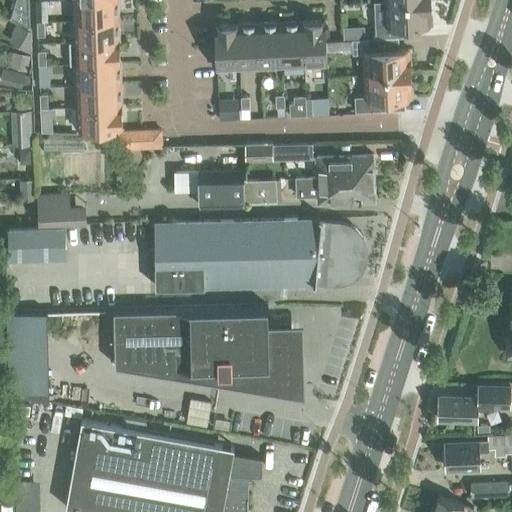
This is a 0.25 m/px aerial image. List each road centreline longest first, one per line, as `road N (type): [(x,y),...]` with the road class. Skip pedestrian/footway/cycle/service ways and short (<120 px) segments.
road 1 (residential): [(455,129),(182,128),(179,0)]
road 2 (primary): [(349,511),(445,207)]
